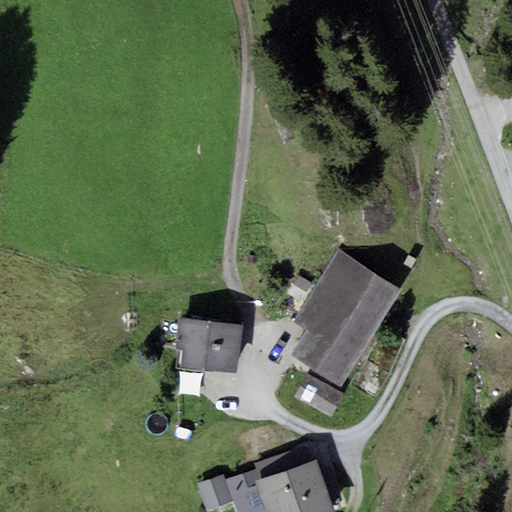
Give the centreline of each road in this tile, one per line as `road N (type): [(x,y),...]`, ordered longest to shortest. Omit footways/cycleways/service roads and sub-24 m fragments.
road 1 (track): [(237,0),(247,75),(233,255),(253,321)]
road 2 (unclassified): [(435,0),(511,200)]
